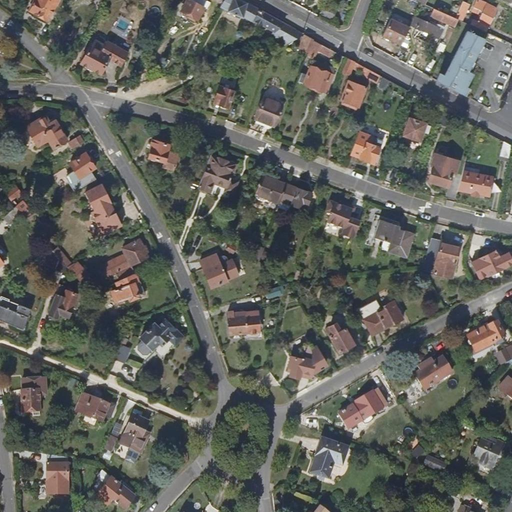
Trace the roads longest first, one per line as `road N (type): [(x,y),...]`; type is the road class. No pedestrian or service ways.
road 1 (residential): [(78,93),(194,120),(425,207),(511,226)]
road 2 (residential): [(228,401),(163,239),(78,93)]
road 3 (residential): [(271,420),(511,288)]
road 4 (unclassified): [(350,46),(500,127)]
